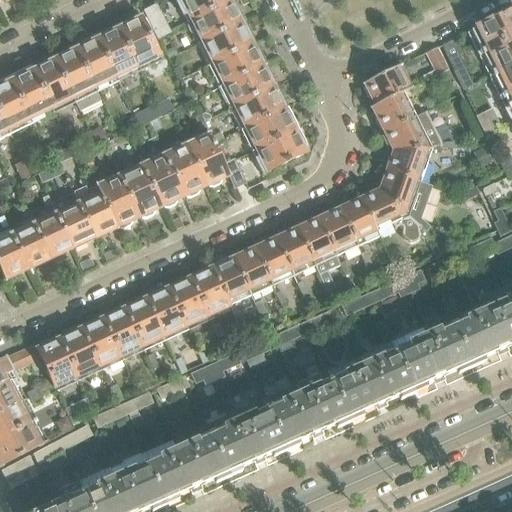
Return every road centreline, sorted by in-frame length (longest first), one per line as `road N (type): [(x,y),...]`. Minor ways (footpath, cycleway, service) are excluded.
road 1 (residential): [(0,328),(313,182),(339,144),(327,78)]
road 2 (tertiary): [(511,403),(270,511)]
road 3 (residential): [(327,78),(480,0)]
